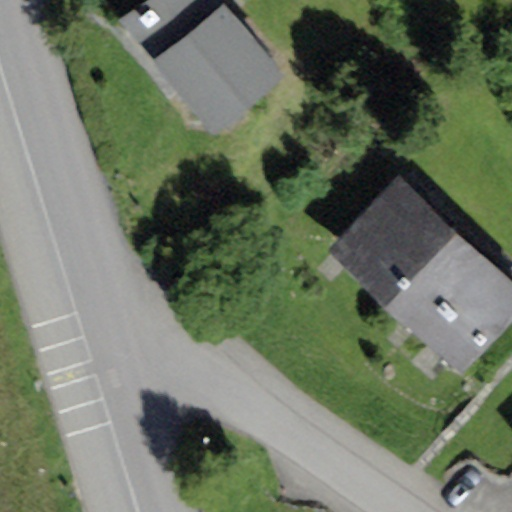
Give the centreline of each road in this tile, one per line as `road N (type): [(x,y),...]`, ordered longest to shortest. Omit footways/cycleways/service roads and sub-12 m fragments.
road 1 (residential): [(413,511),(95,300)]
road 2 (residential): [(0,13),(95,300)]
road 3 (residential): [(95,300),(166,511)]
